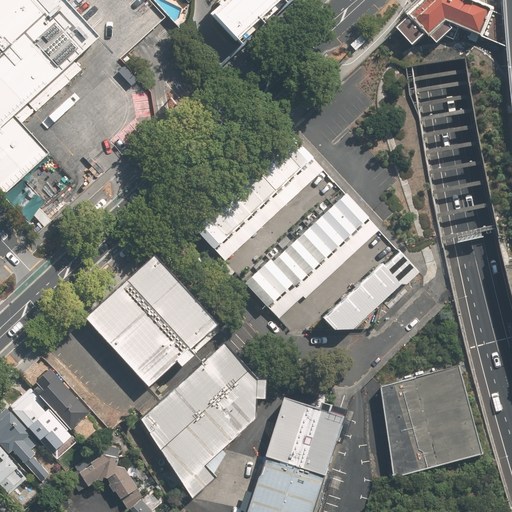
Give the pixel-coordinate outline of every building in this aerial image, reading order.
[(0,0),(0,190),(29,221),(34,217),(38,221),(35,223),(41,230),(61,211),(50,199),(72,179),(65,171),(61,174),(46,158),(50,154),(14,115),(99,36),(65,0),(0,0)] [(219,0),(208,10),(238,44),(287,0),(219,0)] [(479,31),(487,11),(460,0),(429,0),(414,15),(429,31),(445,17),(479,31)] [(427,34),(410,17),(397,29),(414,46),(427,34)] [(360,32),(350,42),(356,48),(366,38),(360,32)] [(300,169),(312,159),(289,132),(277,144),(300,169)] [(288,180),(300,169),(277,144),(264,155),(288,180)] [(276,192),(288,180),(264,155),(252,167),(276,192)] [(226,237),(213,248),(224,261),(323,171),(312,159),(300,169),(288,180),(276,192),(263,203),(251,214),(238,225),(226,237)] [(263,203),(276,192),(252,167),(240,178),(263,203)] [(251,214),(263,203),(240,178),(227,189),(251,214)] [(238,225),(251,214),(227,189),(215,201),(238,225)] [(345,193),(333,204),(356,229),(368,218),(345,193)] [(226,237),(238,225),(215,201),(203,212),(226,237)] [(333,204),(321,216),(343,240),(356,229),(333,204)] [(213,248),(226,237),(203,212),(191,224),(213,248)] [(321,216),(308,227),(331,251),(343,240),(321,216)] [(280,294),(267,306),(278,318),(303,295),(305,297),(379,230),(368,218),(356,229),(343,240),(331,251),(318,263),(306,274),(293,285),(292,283),(280,294)] [(308,227),(296,239),(318,263),(331,251),(308,227)] [(296,239),(283,250),(306,274),(318,263),(296,239)] [(283,250),(271,261),(292,283),(293,285),(306,274),(283,250)] [(417,270),(397,250),(382,265),(399,282),(404,283),(417,270)] [(154,255),(86,317),(149,385),(217,324),(154,255)] [(270,259),(258,270),(280,294),(292,283),(271,261),(270,259)] [(399,282),(382,265),(379,262),(365,276),(385,296),(399,282)] [(267,306),(280,294),(258,270),(245,282),(267,306)] [(385,296),(365,276),(351,289),(371,309),(385,296)] [(359,321),(371,309),(351,289),(339,301),(359,321)] [(429,308),(435,313),(449,299),(443,294),(429,308)] [(351,329),(359,321),(339,301),(322,317),(334,329),(351,329)] [(399,336),(406,343),(435,313),(429,308),(428,306),(399,336)] [(54,364),(83,397),(97,384),(105,393),(113,386),(70,338),(53,353),(59,359),(54,364)] [(382,353),(389,360),(403,345),(396,338),(382,353)] [(225,340),(140,418),(191,496),(212,477),(202,465),(253,418),(255,379),(225,340)] [(387,362),(380,355),(368,368),(375,375),(387,362)] [(382,385),(398,476),(479,455),(456,367),(382,385)] [(89,412),(50,369),(36,381),(44,390),(39,394),(71,428),(89,412)] [(56,444),(65,436),(57,428),(54,431),(51,428),(55,423),(49,416),(52,413),(31,390),(11,408),(38,438),(45,432),(56,444)] [(314,511),(346,417),(287,398),(249,511),(314,511)] [(37,442),(6,408),(0,412),(0,443),(8,452),(10,449),(39,481),(47,473),(31,456),(33,454),(29,449),(37,442)] [(106,445),(75,466),(77,469),(68,475),(79,492),(105,475),(119,465),(106,445)] [(24,477),(0,448),(0,483),(7,492),(24,477)] [(119,465),(105,475),(120,498),(137,487),(121,464),(119,465)] [(153,511),(137,497),(126,508),(129,511),(128,511),(153,511)]
